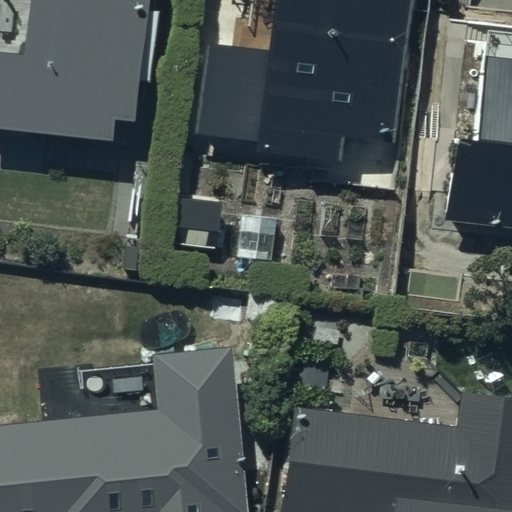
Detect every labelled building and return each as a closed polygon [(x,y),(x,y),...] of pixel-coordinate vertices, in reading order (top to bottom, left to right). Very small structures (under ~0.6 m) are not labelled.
[(0,0),(0,124),(137,142),(142,103),(130,101),(132,79),(143,80),(153,0),(0,0)] [(393,0),(206,0),(194,111),(255,118),(253,137),(307,143),(305,161),(315,162),(313,177),(380,185),(401,7),(393,6),(393,0)] [(511,230),(511,32),(484,30),(482,55),(475,55),(467,140),(444,138),(435,223),(511,230)] [(212,208),(166,209),(165,252),(221,254),(222,228),(211,228),(212,208)] [(357,316),(305,312),(302,347),(354,351),(357,316)] [(243,511),(225,346),(142,355),(152,405),(0,421),(0,511),(243,511)] [(449,422),(289,403),(273,511),(511,511),(511,395),(453,388),(449,422)]
